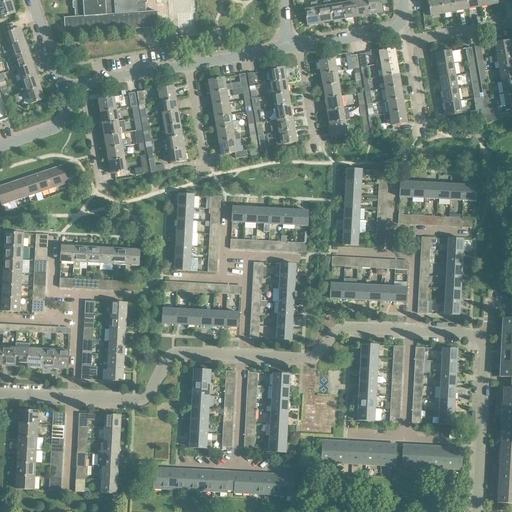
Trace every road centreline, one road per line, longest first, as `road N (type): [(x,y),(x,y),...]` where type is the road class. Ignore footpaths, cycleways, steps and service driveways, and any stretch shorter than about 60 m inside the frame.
road 1 (residential): [(74,397),(141,398),(174,354),(243,356)]
road 2 (residential): [(243,356),(304,360),(318,357),(340,329),(410,331)]
road 3 (residential): [(477,337),(485,347),(477,511)]
